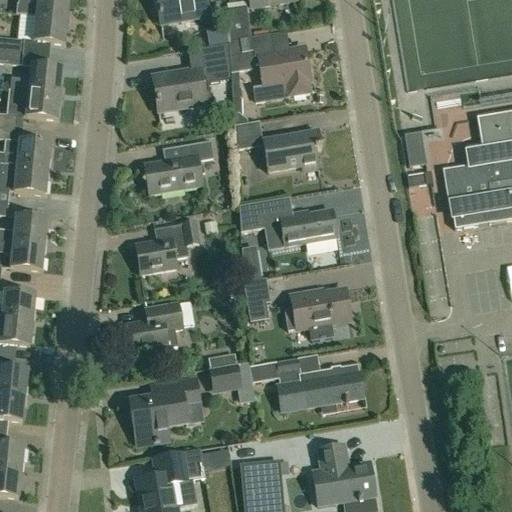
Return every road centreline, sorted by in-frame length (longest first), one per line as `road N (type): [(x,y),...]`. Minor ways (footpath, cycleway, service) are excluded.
road 1 (residential): [(435,511),(349,0)]
road 2 (residential): [(57,511),(107,0)]
